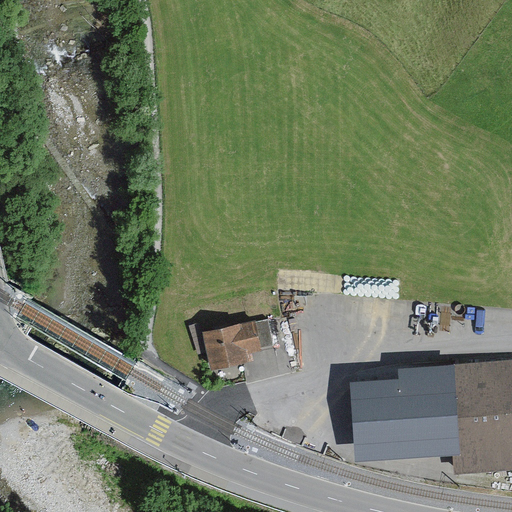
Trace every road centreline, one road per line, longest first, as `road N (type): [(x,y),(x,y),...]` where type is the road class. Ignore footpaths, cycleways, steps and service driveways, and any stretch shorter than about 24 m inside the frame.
road 1 (tertiary): [(378,511),(216,459),(4,341)]
road 2 (track): [(222,404),(359,362),(511,347)]
